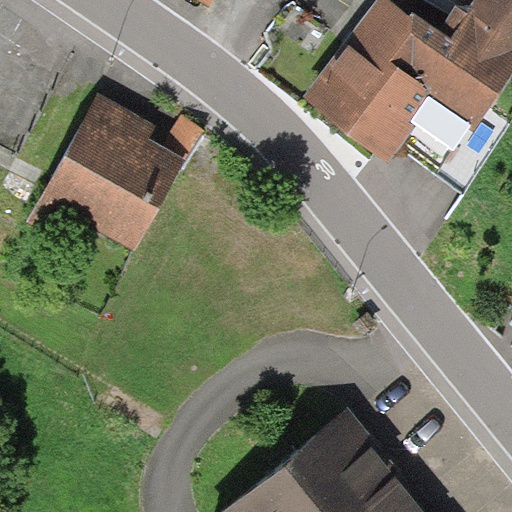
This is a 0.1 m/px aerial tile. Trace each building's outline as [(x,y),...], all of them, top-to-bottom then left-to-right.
[(211,0),(182,0),(205,12),(211,0)] [(382,0),(370,0),(339,46),(423,103),(472,136),(511,76),(511,0),(478,0),(448,44),(382,0)] [(423,103),(339,46),(297,109),(380,165),(423,103)] [(94,94),(21,221),(66,247),(80,221),(136,254),(206,134),(179,118),(161,150),(142,139),(150,126),(94,94)] [(218,511),(429,511),(350,410),(218,511)]
